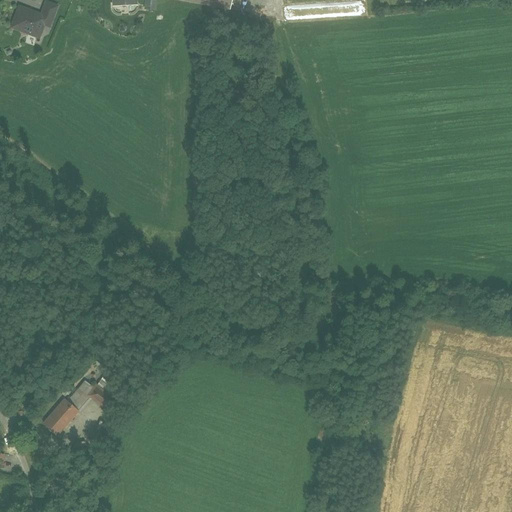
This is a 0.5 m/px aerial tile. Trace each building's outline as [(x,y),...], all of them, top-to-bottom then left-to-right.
[(158,10),(157,0),(145,0),(145,10),(158,10)] [(231,0),(182,0),(229,9),(231,0)] [(12,2),(4,27),(38,37),(45,12),(12,2)] [(97,389),(89,398),(107,412),(114,403),(97,389)] [(77,412),(63,401),(42,426),(56,438),(77,412)]
